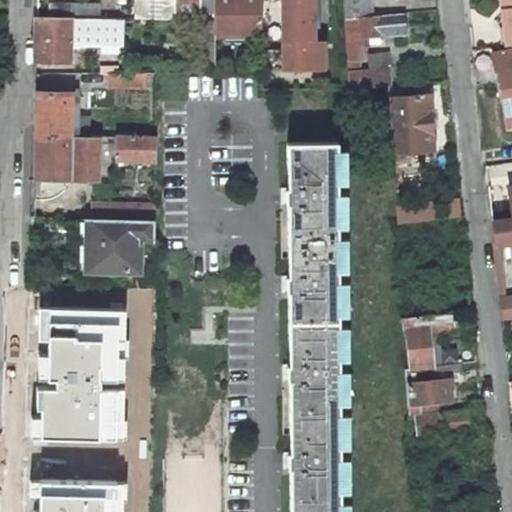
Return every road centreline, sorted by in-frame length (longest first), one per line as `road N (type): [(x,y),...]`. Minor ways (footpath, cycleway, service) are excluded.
road 1 (residential): [(451,0),(510,511)]
road 2 (residential): [(16,91),(0,506)]
